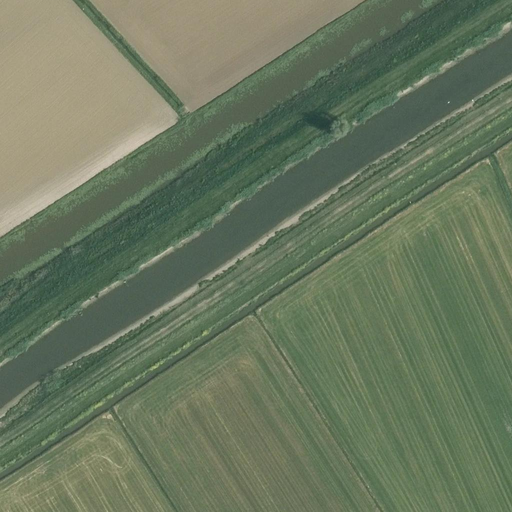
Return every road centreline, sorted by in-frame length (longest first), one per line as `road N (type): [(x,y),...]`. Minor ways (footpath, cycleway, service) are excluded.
road 1 (track): [(0,452),(511,108)]
road 2 (track): [(0,317),(481,0)]
